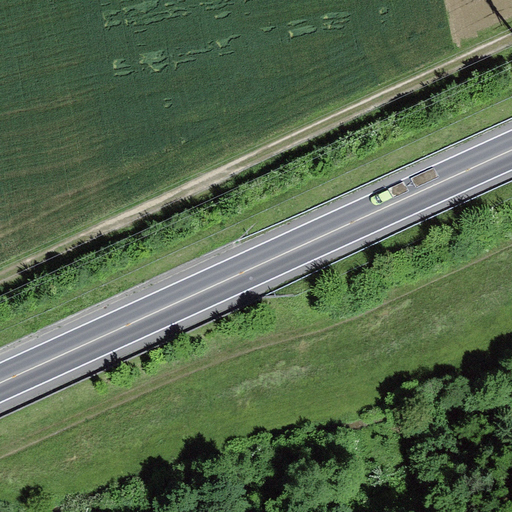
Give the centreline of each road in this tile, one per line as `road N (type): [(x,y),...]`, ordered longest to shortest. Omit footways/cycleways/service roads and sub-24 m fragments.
road 1 (track): [(511,38),(0,277)]
road 2 (trunk): [(0,382),(511,152)]
